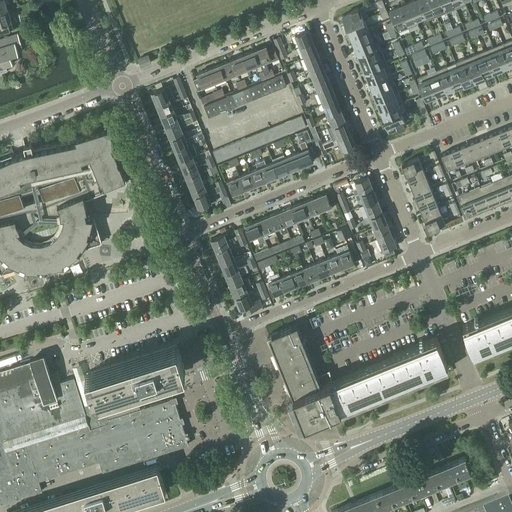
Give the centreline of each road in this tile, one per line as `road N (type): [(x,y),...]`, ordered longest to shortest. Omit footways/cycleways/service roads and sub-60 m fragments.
road 1 (residential): [(0,511),(223,441),(184,318)]
road 2 (residential): [(184,318),(173,281),(0,336)]
road 3 (residential): [(183,235),(379,155)]
road 4 (residential): [(122,85),(318,6)]
road 5 (residential): [(223,334),(419,256)]
road 6 (residential): [(0,358),(51,343),(75,353),(184,318)]
road 7 (residential): [(183,235),(122,85)]
road 8 (residential): [(379,155),(318,6)]
road 9 (residential): [(336,455),(363,465),(484,417)]
road 10 (residential): [(477,399),(419,256)]
road 11 (tertiary): [(336,455),(477,399)]
road 12 (residential): [(379,155),(511,102)]
road 13 (residential): [(275,457),(223,334)]
road 14 (residential): [(0,129),(122,85)]
